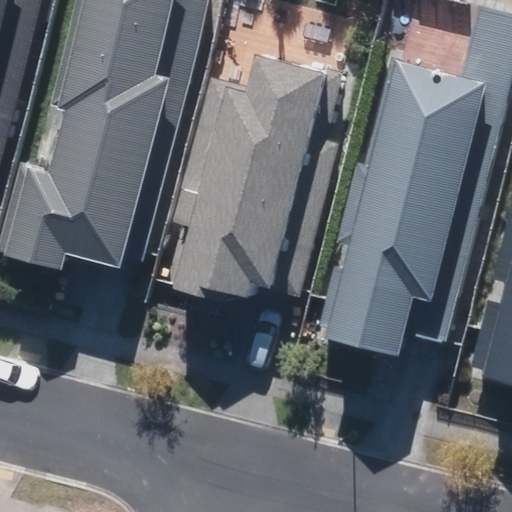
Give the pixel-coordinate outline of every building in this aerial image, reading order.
[(0,0),(0,200),(49,0),(0,0)] [(2,248),(82,268),(86,251),(120,259),(139,264),(141,259),(160,263),(225,0),(85,0),(57,110),(81,117),(68,169),(34,160),(30,174),(22,172),(2,248)] [(344,334),(416,352),(421,332),(433,335),(459,342),(511,132),(511,11),(492,6),(475,74),(414,59),(344,334)] [(204,223),(189,281),(249,296),(252,286),(268,291),(271,279),(284,282),(314,290),(352,139),(340,136),(355,75),(277,56),(269,88),(221,76),(185,218),(204,223)] [(511,373),(511,328),(501,371),(511,373)]
